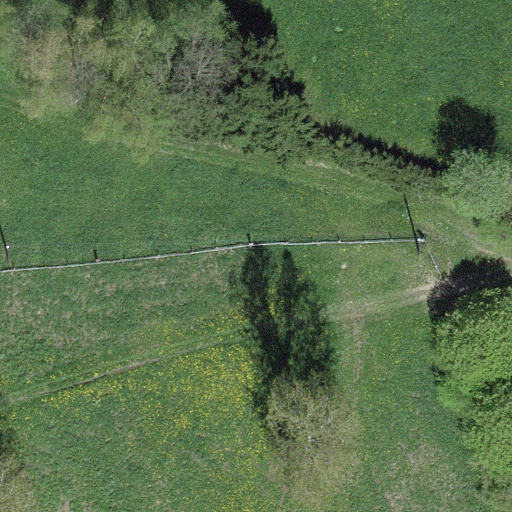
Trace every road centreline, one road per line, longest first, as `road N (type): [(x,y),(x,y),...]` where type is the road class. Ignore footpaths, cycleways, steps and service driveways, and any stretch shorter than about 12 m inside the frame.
road 1 (track): [(0,406),(69,374),(225,332),(441,291),(511,269)]
road 2 (track): [(172,145),(336,177),(511,254)]
